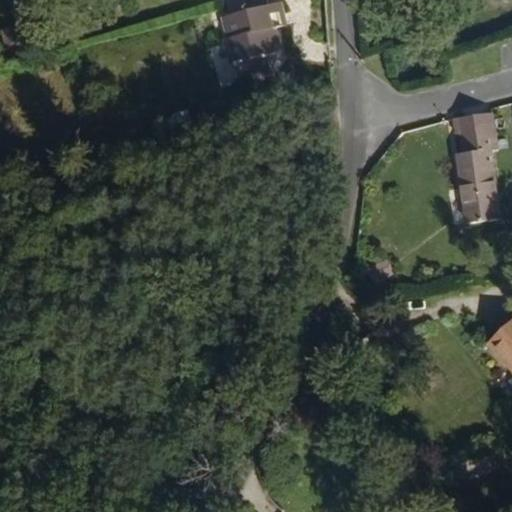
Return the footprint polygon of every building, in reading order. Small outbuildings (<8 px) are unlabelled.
[(156,0),(158,16),(213,5),(211,0),(156,0)] [(17,27),(0,30),(0,34),(4,52),(22,48),(17,27)] [(219,33),(177,42),(180,62),(174,63),(178,84),(176,84),(181,111),(183,111),(187,128),(221,122),(219,103),(233,99),(228,75),(236,72),(230,50),(224,51),(219,33)] [(464,184),(460,140),(427,148),(432,185),(425,187),(432,259),(462,255),(457,185),(464,184)] [(511,372),(493,342),(460,365),(490,415),(497,435),(489,439),(496,453),(511,448),(511,372)]
